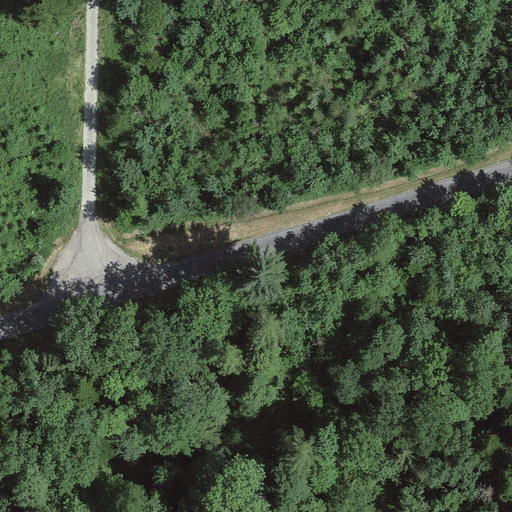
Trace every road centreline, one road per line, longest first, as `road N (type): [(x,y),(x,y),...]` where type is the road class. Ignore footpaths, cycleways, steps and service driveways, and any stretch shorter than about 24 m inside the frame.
road 1 (unclassified): [(511,171),(0,328)]
road 2 (track): [(92,299),(93,0)]
